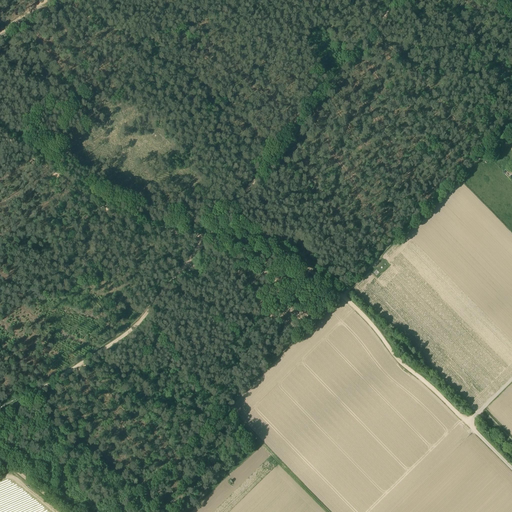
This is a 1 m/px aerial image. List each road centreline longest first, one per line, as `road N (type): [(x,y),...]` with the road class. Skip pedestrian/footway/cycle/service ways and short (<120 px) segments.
road 1 (track): [(340,293),(223,410),(325,511)]
road 2 (track): [(208,236),(397,0)]
road 3 (track): [(0,416),(134,325),(208,236)]
road 4 (track): [(511,125),(340,293)]
road 5 (track): [(208,236),(125,219),(0,132)]
road 6 (track): [(466,422),(398,361),(340,293)]
road 7 (track): [(340,293),(278,250),(208,236)]
